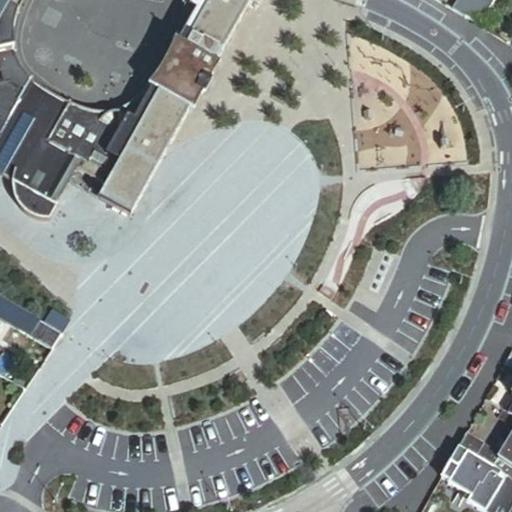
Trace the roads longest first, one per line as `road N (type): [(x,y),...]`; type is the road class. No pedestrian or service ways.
road 1 (residential): [(508,133),(503,236),(478,320),(433,397),(376,461),(311,511)]
road 2 (residential): [(508,133),(475,65),(419,22),(367,0)]
